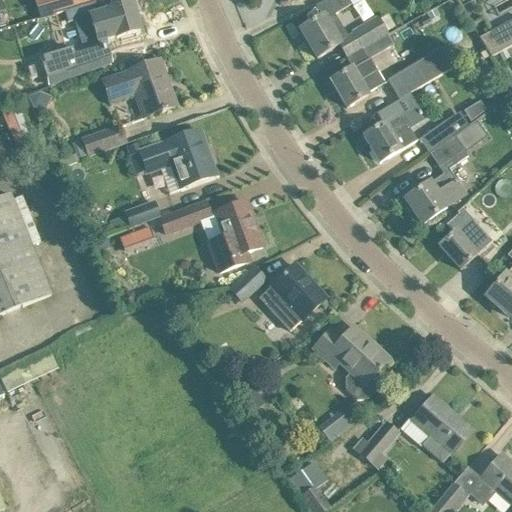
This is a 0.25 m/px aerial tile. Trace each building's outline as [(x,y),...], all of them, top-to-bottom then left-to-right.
[(34,0),(40,20),(105,0),(104,0),(34,0)] [(317,21),(300,31),(317,59),(324,55),(334,49),(338,47),(349,40),(347,37),(334,15),(351,5),(350,4),(347,0),(328,0),(316,7),(317,9),(322,18),(317,21)] [(75,64),(75,66),(120,52),(116,39),(140,32),(131,3),(107,11),(78,20),(82,33),(92,30),(111,25),(115,36),(70,48),(46,56),(50,71),(75,64)] [(431,22),(440,17),(436,11),(428,15),(431,22)] [(378,17),(350,33),(351,35),(360,50),(362,49),(386,35),(388,34),(378,17)] [(511,21),(498,29),(508,48),(511,45),(511,21)] [(352,69),(331,82),(347,109),(386,86),(372,60),(369,62),(363,51),(362,49),(360,50),(346,59),(352,69)] [(440,52),(389,83),(400,101),(420,89),(451,70),(440,52)] [(103,82),(111,103),(135,95),(143,117),(171,107),(162,81),(166,80),(159,62),(103,82)] [(480,103),(471,108),(477,118),(485,112),(480,103)] [(380,127),(363,138),(379,164),(385,161),(397,154),(399,152),(416,142),(409,130),(408,128),(409,128),(402,115),(395,104),(376,115),(382,126),(380,127)] [(119,123),(71,141),(75,151),(57,158),(60,166),(126,141),(119,123)] [(428,156),(453,137),(443,123),(418,142),(428,156)] [(404,201),(422,226),(466,195),(449,172),(467,158),(464,153),(478,143),(475,139),(480,135),(472,124),(453,137),(428,156),(443,176),(428,186),(428,185),(404,201)] [(145,170),(147,174),(171,166),(180,190),(216,177),(209,158),(205,159),(202,150),(206,148),(199,132),(187,136),(163,144),(164,145),(139,154),(139,151),(127,156),(134,175),(145,170)] [(0,316),(51,294),(10,194),(0,197),(0,316)] [(128,227),(158,215),(153,199),(122,211),(128,227)] [(162,235),(212,217),(206,199),(157,217),(162,235)] [(215,215),(224,239),(208,245),(219,274),(230,270),(249,263),(246,255),(263,248),(255,228),(252,229),(244,205),(246,204),(246,203),(227,211),(215,215)] [(453,235),(439,247),(460,271),(466,266),(475,258),(477,256),(492,243),(462,210),(445,226),(453,235)] [(148,228),(120,238),(125,251),(153,240),(148,228)] [(281,299),(269,310),(290,332),(302,322),(310,314),(325,300),(294,267),(290,271),(280,280),(271,288),(281,299)] [(241,302),(265,281),(254,269),(230,291),(241,302)] [(499,282),(486,297),(511,319),(511,269),(505,278),(504,276),(499,282)] [(342,361),(347,366),(352,371),(344,380),(345,391),(356,401),(368,401),(379,388),(371,381),(377,374),(377,375),(380,371),(389,361),(353,329),(340,343),(329,333),(315,348),(314,350),(334,369),(342,361)] [(247,378),(230,390),(243,410),(246,408),(253,419),(268,408),(247,378)] [(420,444),(441,462),(448,453),(451,456),(472,432),(471,431),(468,435),(452,422),(455,418),(433,399),(413,422),(428,435),(420,444)] [(318,432),(326,444),(350,427),(341,415),(318,432)] [(383,420),(366,442),(360,438),(351,449),(371,465),(398,432),(383,420)] [(481,480),(469,494),(483,506),(495,492),(511,506),(511,469),(500,459),(502,457),(501,457),(488,472),(481,480)] [(310,511),(322,511),(330,507),(315,488),(326,480),(313,462),(288,480),(299,496),(310,511)] [(454,485),(431,511),(452,511),(467,495),(454,485)]
